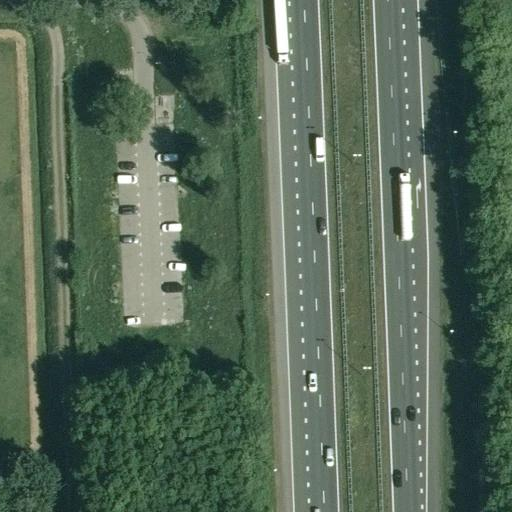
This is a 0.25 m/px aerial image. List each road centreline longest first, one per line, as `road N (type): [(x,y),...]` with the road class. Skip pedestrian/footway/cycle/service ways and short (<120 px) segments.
road 1 (motorway): [(301,0),(320,511)]
road 2 (motorway): [(408,511),(389,0)]
road 3 (unclassified): [(0,2),(79,1),(131,19),(143,45),(150,323)]
